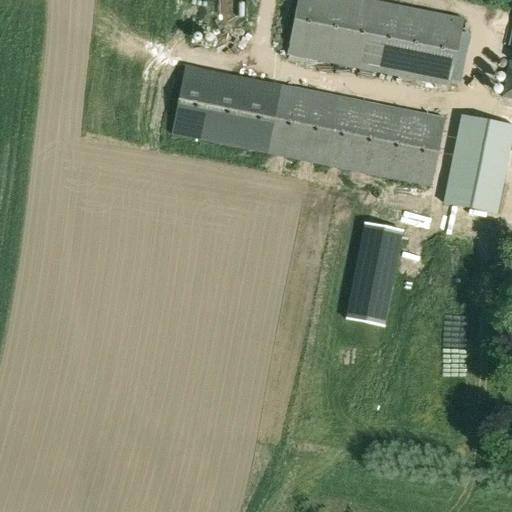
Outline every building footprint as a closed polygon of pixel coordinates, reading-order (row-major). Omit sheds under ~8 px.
[(215,0),(218,13),(241,9),(239,0),(215,0)] [(463,28),(465,21),(358,0),(300,0),(289,56),(451,89),(452,82),(460,83),(471,29),(463,28)] [(268,155),(431,188),(445,121),(282,87),(185,66),(171,136),(218,145),(268,155)] [(458,117),(447,200),(496,206),(507,123),(458,117)] [(505,446),(511,443),(511,421),(497,429),(505,446)]
